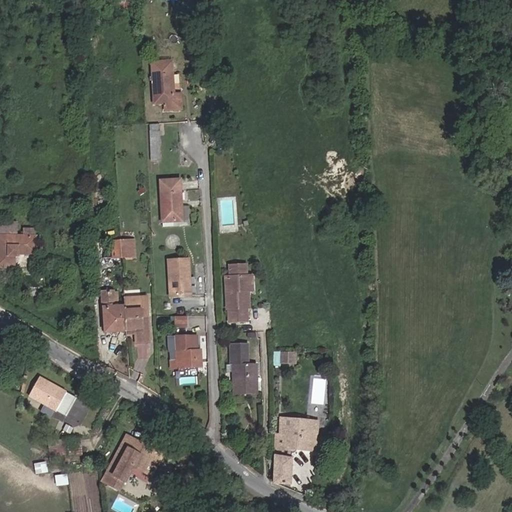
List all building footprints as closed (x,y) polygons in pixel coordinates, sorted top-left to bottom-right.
[(166,111),(176,110),(175,93),(173,61),(153,62),(155,104),(165,103),(166,111)] [(183,109),(182,92),(175,93),(176,110),(183,109)] [(159,125),(151,125),(152,160),(161,160),(159,125)] [(181,180),(162,181),(163,222),(183,222),(181,190),(181,180)] [(144,187),(138,191),(141,195),(147,190),(144,187)] [(189,225),(187,190),(181,190),(183,222),(163,222),(164,226),(189,225)] [(18,222),(0,221),(0,236),(17,237),(18,222)] [(0,267),(14,268),(14,257),(15,255),(18,255),(36,255),(36,252),(37,244),(37,237),(17,237),(0,236),(0,267)] [(135,239),(130,239),(121,240),(123,258),(132,257),(136,257),(135,239)] [(115,258),(123,258),(121,240),(114,240),(115,258)] [(171,297),(192,295),(189,259),(169,260),(171,297)] [(249,291),(254,291),(253,276),(248,276),(247,265),(230,265),(231,277),(226,277),(228,309),(229,322),(251,321),(250,308),(249,291)] [(104,307),(105,332),(127,330),(126,306),(116,307),(115,290),(102,291),(103,307),(104,307)] [(141,297),(125,298),(126,306),(127,330),(128,330),(128,335),(135,334),(134,330),(143,329),(149,329),(147,296),(141,297)] [(188,328),(188,316),(176,316),(176,328),(188,328)] [(136,343),(150,342),(149,329),(143,329),(134,330),(135,334),(136,343)] [(202,367),(201,349),(198,349),(198,336),(168,337),(169,353),(171,353),(172,369),(177,369),(178,369),(202,367)] [(16,351),(4,348),(5,341),(0,339),(0,338),(0,337),(0,360),(13,363),(16,351)] [(248,345),(232,346),(232,363),(234,363),(234,371),(235,387),(258,387),(257,365),(249,365),(248,345)] [(296,350),(283,350),(283,365),(296,365),(296,350)] [(56,411),(66,392),(39,377),(29,396),(45,405),(41,413),(52,418),(56,411)] [(66,417),(76,398),(66,392),(56,411),(66,417)] [(292,485),(292,458),(296,453),(316,454),(317,421),(279,417),(279,433),(277,433),(275,455),(274,484),(292,485)] [(70,434),(73,429),(66,425),(63,431),(70,434)] [(143,472),(154,451),(127,436),(116,458),(121,461),(117,468),(112,465),(103,482),(119,491),(123,482),(132,466),(134,467),(143,472)] [(80,455),(79,440),(49,442),(50,457),(59,457),(80,455)] [(378,457),(380,448),(373,446),(371,456),(378,457)] [(151,476),(162,455),(154,451),(143,472),(151,476)] [(117,468),(121,461),(116,458),(112,465),(117,468)] [(47,473),(45,462),(35,464),(37,475),(47,473)] [(125,483),(134,467),(132,466),(123,482),(125,483)] [(67,485),(66,475),(56,476),(57,486),(67,485)]
